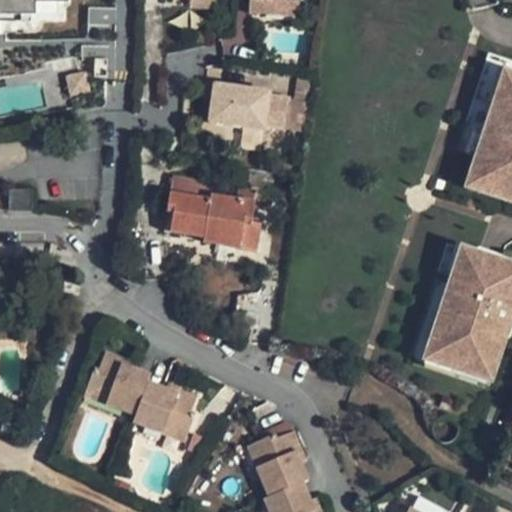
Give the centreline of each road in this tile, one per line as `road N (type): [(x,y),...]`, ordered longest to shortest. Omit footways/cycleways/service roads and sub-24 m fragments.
road 1 (residential): [(347,511),(300,400),(167,333),(105,288),(89,248)]
road 2 (residential): [(89,248),(115,164),(122,0)]
